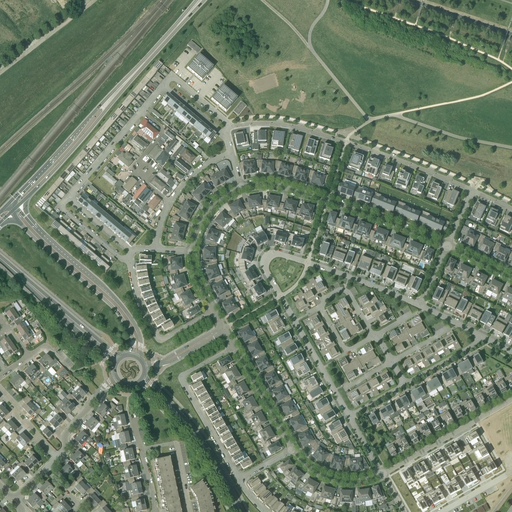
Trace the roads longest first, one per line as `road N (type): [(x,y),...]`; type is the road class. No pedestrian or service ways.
road 1 (residential): [(420,304),(274,253),(264,259),(349,416)]
road 2 (residential): [(229,125),(295,126),(471,190)]
road 3 (residential): [(446,246),(297,191),(241,186)]
road 4 (tertiary): [(139,357),(140,335),(123,307),(16,206)]
road 5 (tertiary): [(10,212),(116,310),(133,338),(131,354)]
road 6 (residential): [(231,346),(182,380),(239,479)]
road 7 (tertiary): [(239,511),(206,450),(142,380)]
road 8 (tertiary): [(118,359),(0,257)]
road 9 (secondary): [(116,92),(8,204)]
road 10 (secondary): [(16,206),(116,92)]
road 11 (residential): [(381,473),(511,399)]
road 12 (residential): [(130,255),(138,302),(161,339),(212,311)]
road 13 (secondary): [(200,0),(116,92)]
